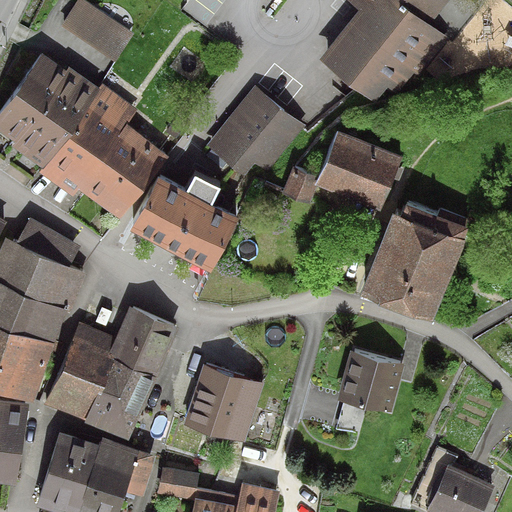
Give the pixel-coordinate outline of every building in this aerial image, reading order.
[(132,27),(88,0),(73,0),(61,20),(115,54),(132,27)] [(352,0),(362,8),(322,54),(388,111),(453,36),(430,17),(444,0),(352,0)] [(48,42),(0,105),(0,120),(48,156),(102,84),(103,82),(48,42)] [(140,112),(102,84),(48,156),(41,165),(84,197),(90,190),(122,214),(168,152),(130,125),(140,112)] [(305,123),(261,86),(211,144),(255,181),(305,123)] [(176,118),(167,130),(176,138),(186,126),(176,118)] [(404,149),(340,124),(318,179),(381,204),(404,149)] [(285,191),(307,200),(318,173),(296,164),(285,191)] [(184,194),(161,182),(136,228),(215,270),(240,223),(210,207),(220,189),(194,175),(184,194)] [(467,222),(403,196),(365,286),(429,313),(467,222)] [(0,247),(14,225),(0,216),(0,247)] [(19,245),(11,242),(0,274),(0,383),(35,395),(83,273),(68,266),(76,247),(31,222),(19,245)] [(181,328),(134,306),(122,337),(87,322),(53,401),(137,437),(181,328)] [(400,357),(354,346),(342,393),(388,404),(400,357)] [(266,378),(210,362),(192,422),(248,439),(266,378)] [(0,480),(14,483),(25,407),(0,403),(0,480)] [(108,444),(67,429),(41,502),(67,511),(125,511),(148,448),(112,434),(108,444)] [(449,462),(429,505),(443,511),(480,511),(494,483),(449,462)] [(169,463),(163,488),(197,497),(204,473),(169,463)] [(277,511),(284,486),(248,476),(241,503),(204,494),(199,511),(277,511)]
